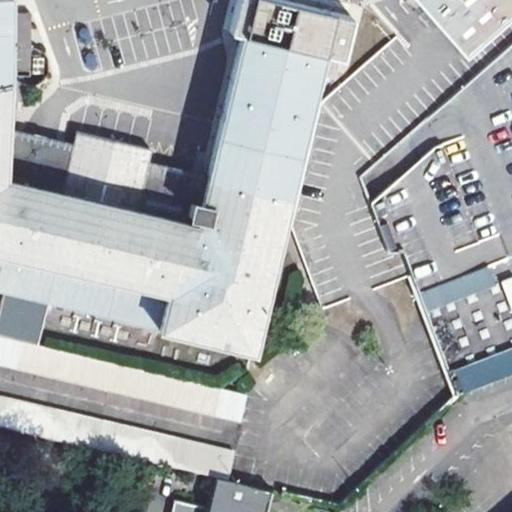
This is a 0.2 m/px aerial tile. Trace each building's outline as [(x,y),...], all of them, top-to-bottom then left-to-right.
[(0,0),(0,290),(6,292),(0,316),(0,336),(38,345),(48,302),(252,351),(317,75),(336,79),(351,15),(282,0),(235,0),(229,31),(240,33),(207,175),(200,206),(190,204),(188,213),(198,216),(195,226),(136,211),(148,161),(150,150),(76,132),(73,144),(70,157),(66,175),(62,193),(45,189),(48,171),(4,160),(5,131),(7,104),(6,0),(0,0)] [(511,18),(511,0),(416,0),(453,40),(469,58),(511,18)] [(28,78),(28,15),(14,15),(14,79),(28,78)] [(511,41),(359,177),(387,252),(399,252),(403,253),(423,306),(456,395),(511,374),(511,41)] [(4,160),(48,171),(66,175),(70,157),(73,144),(5,131),(4,160)] [(207,175),(148,161),(136,211),(195,226),(198,216),(188,213),(190,204),(200,206),(207,175)] [(38,345),(0,336),(0,363),(242,423),(248,395),(38,345)] [(0,425),(220,479),(228,481),(235,453),(0,396),(0,425)] [(228,481),(220,479),(211,511),(269,511),(274,492),(228,481)]
